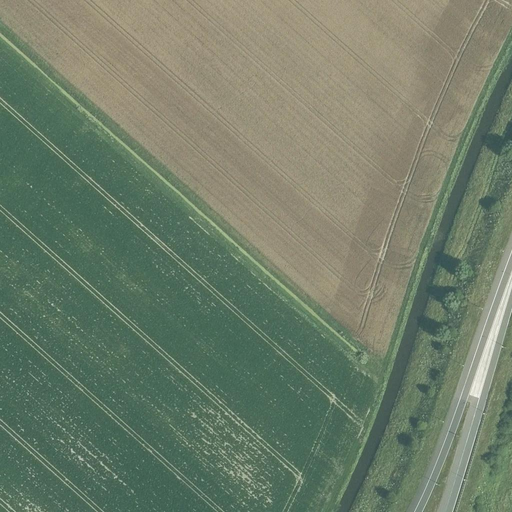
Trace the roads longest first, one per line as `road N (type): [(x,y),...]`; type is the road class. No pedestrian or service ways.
road 1 (motorway): [(511,257),(415,511)]
road 2 (motorway): [(511,299),(448,511)]
